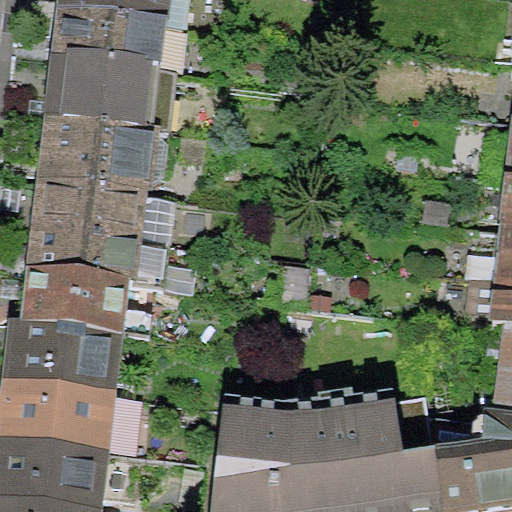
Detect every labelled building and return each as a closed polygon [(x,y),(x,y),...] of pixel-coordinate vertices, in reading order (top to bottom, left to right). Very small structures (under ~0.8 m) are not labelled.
[(62,21),(162,33),(166,0),(64,0),(63,8),(62,21)] [(56,65),(148,77),(157,78),(162,33),(62,21),(58,51),(56,65)] [(148,77),(56,65),(51,110),(49,125),(141,136),(148,77)] [(143,202),(151,137),(141,136),(49,125),(43,176),(41,190),(142,202),(143,202)] [(137,246),(142,202),(41,190),(38,220),(36,234),(137,246)] [(511,190),(508,190),(502,238),(504,238),(511,239),(511,190)] [(168,250),(137,246),(36,234),(32,268),(31,279),(126,290),(162,295),(168,250)] [(511,239),(504,238),(498,286),(511,287),(511,239)] [(126,290),(31,279),(26,317),(24,330),(109,341),(149,345),(152,322),(122,318),(126,290)] [(511,287),(498,286),(492,334),(511,336),(511,287)] [(11,373),(10,388),(102,399),(109,341),(24,330),(17,330),(11,373)] [(511,336),(492,334),(489,337),(484,382),(501,384),(511,385),(511,336)] [(511,385),(501,384),(495,433),(511,435),(511,385)] [(95,457),(102,399),(10,388),(4,432),(3,446),(95,457)] [(282,421),(226,414),(214,511),(437,511),(426,424),(424,404),(353,414),(351,401),(318,406),(320,416),(282,421)] [(511,511),(511,435),(495,433),(426,424),(437,511),(511,511)] [(0,504),(64,511),(88,511),(95,457),(3,446),(0,466),(0,504)]
